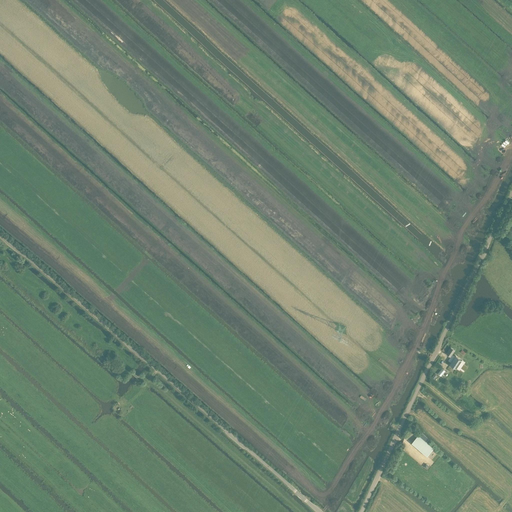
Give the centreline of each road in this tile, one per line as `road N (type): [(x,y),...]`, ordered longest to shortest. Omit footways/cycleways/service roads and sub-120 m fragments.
road 1 (tertiary): [(318,511),(0,236)]
road 2 (tertiary): [(511,191),(361,511)]
